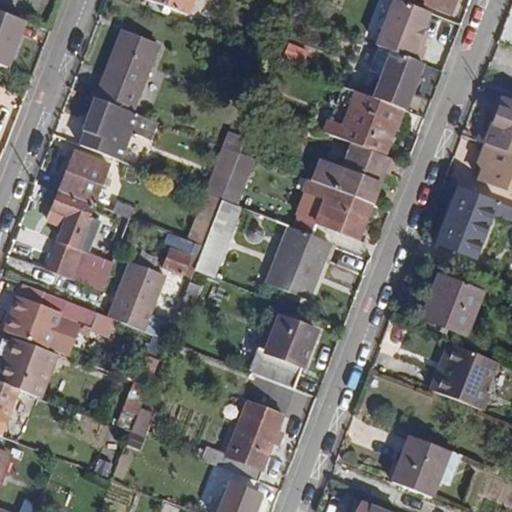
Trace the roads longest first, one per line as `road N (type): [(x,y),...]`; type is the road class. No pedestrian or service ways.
road 1 (residential): [(294,511),(491,0)]
road 2 (residential): [(84,0),(0,221)]
